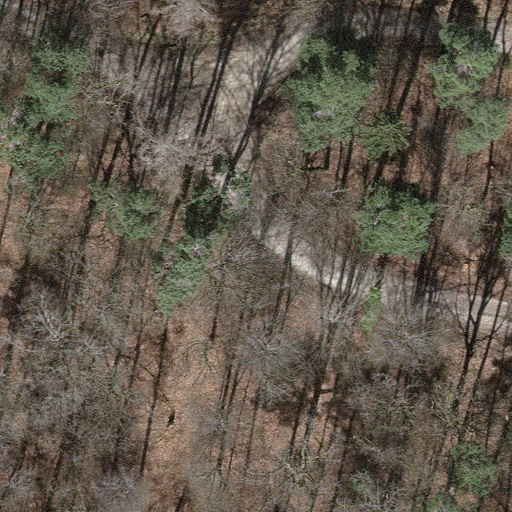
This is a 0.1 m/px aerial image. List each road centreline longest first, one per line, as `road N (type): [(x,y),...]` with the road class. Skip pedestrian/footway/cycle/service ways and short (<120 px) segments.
road 1 (track): [(0,17),(225,139),(249,217),(324,271),(511,322)]
road 2 (track): [(225,139),(242,80),(297,29),(382,17),(511,37)]
